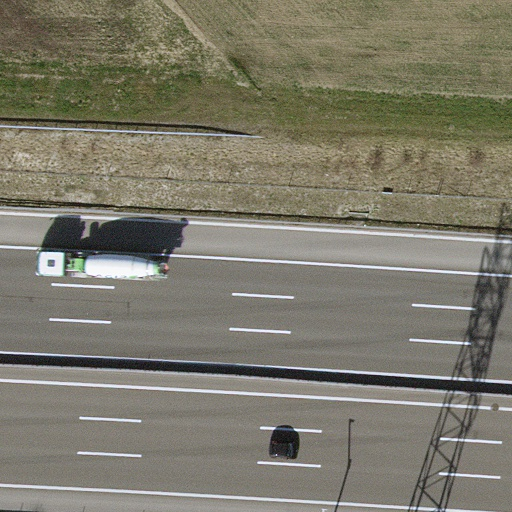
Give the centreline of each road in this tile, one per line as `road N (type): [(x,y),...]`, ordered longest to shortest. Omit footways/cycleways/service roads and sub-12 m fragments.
road 1 (motorway): [(511,329),(0,300)]
road 2 (motorway): [(0,433),(511,462)]
road 3 (track): [(278,125),(0,110)]
